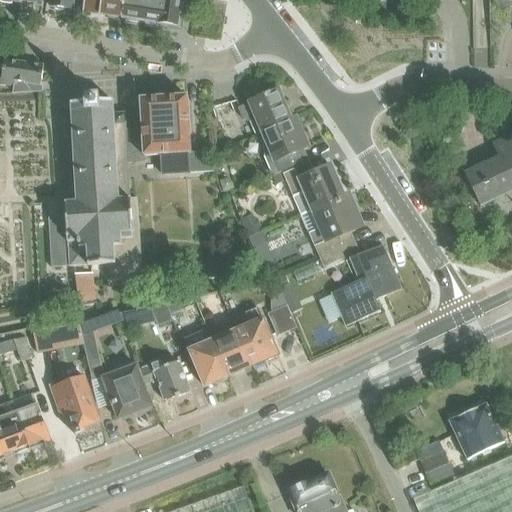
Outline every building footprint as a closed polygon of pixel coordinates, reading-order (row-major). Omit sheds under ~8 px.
[(70,11),(71,0),(51,0),(50,8),(57,9),(60,14),(64,10),(70,11)] [(119,18),(121,19),(123,0),(83,0),(81,13),(107,17),(109,20),(116,21),(119,18)] [(123,0),(121,19),(126,19),(126,23),(136,24),(137,21),(145,22),(145,26),(158,28),(158,24),(174,27),(178,23),(181,0),(123,0)] [(0,85),(15,88),(14,94),(43,93),(43,86),(41,86),(44,68),(3,62),(1,75),(0,75),(0,85)] [(254,136),(261,134),(290,122),(289,121),(277,92),(238,109),(242,120),(247,121),(248,121),(254,136)] [(144,158),(142,131),(127,131),(126,114),(114,114),(113,102),(100,103),(99,99),(83,100),(83,104),(70,105),(71,117),(58,118),(64,207),(57,207),(58,219),(48,220),(51,270),(109,266),(110,282),(142,280),(137,200),(130,201),(128,163),(144,162),(144,158)] [(140,102),(142,131),(144,158),(162,157),(163,176),(189,174),(213,172),(210,165),(202,165),(202,153),(190,154),(187,99),(140,102)] [(278,175),(282,173),(281,173),(301,165),(308,162),(303,150),(307,148),(295,119),(289,121),(290,122),(261,134),(268,150),(265,151),(264,155),(264,158),(272,177),(278,175)] [(479,206),(511,191),(511,135),(492,145),(499,159),(464,175),(479,206)] [(226,150),(211,155),(215,165),(229,160),(226,150)] [(301,217),(311,213),(311,212),(344,199),(343,197),(331,167),(306,177),(301,165),(281,173),(282,173),(285,182),(300,217),(301,217)] [(272,177),(276,186),(285,182),(282,173),(278,175),(272,177)] [(226,180),(219,182),(222,193),(234,190),(232,183),(226,180)] [(348,195),(343,197),(344,199),(311,212),(311,213),(301,217),(320,261),(331,256),(349,249),(343,235),(361,228),(348,195)] [(251,217),(241,221),(248,239),(258,234),(260,228),(257,220),(251,217)] [(258,234),(248,239),(252,249),(266,243),(262,233),(258,234)] [(332,296),(318,302),(327,324),(341,319),(344,326),(345,328),(380,314),(378,310),(374,301),(401,290),(383,246),(348,260),(358,283),(331,294),(332,296)] [(335,266),(331,256),(320,261),(324,271),(335,266)] [(273,261),(259,267),(264,278),(278,273),(273,261)] [(320,261),(291,273),(295,283),(324,271),(320,261)] [(78,307),(97,305),(93,275),(74,277),(78,307)] [(275,279),(279,290),(289,285),(285,276),(275,279)] [(290,285),(289,285),(279,290),(278,290),(279,293),(281,296),(282,300),(295,294),(290,285)] [(273,300),(271,306),(271,313),(285,307),(282,300),(281,296),(273,300)] [(179,306),(166,308),(170,319),(182,314),(179,306)] [(295,329),(285,307),(271,313),(267,315),(277,337),(295,329)] [(151,311),(158,331),(173,325),(170,319),(166,308),(151,311)] [(246,327),(236,331),(235,332),(251,369),(276,358),(256,310),(242,316),(246,327)] [(91,321),(83,323),(79,324),(82,339),(87,363),(100,360),(91,321)] [(207,332),(211,342),(212,342),(227,378),(251,369),(235,332),(236,331),(231,321),(207,332)] [(78,323),(46,329),(50,345),(82,339),(79,324),(78,323)] [(46,329),(46,327),(31,331),(36,355),(51,352),(50,345),(46,329)] [(204,389),(227,378),(212,342),(211,342),(200,347),(196,337),(184,342),(204,389)] [(24,338),(13,342),(17,352),(20,362),(32,358),(24,338)] [(0,356),(17,352),(13,342),(13,341),(0,344),(0,356)] [(145,371),(139,373),(144,386),(156,382),(164,403),(190,393),(178,363),(162,369),(163,372),(156,374),(152,366),(144,369),(145,371)] [(152,408),(144,386),(139,373),(136,367),(102,380),(118,421),(152,408)] [(82,378),(67,383),(52,389),(57,403),(56,404),(62,420),(68,418),(75,436),(98,428),(96,424),(99,424),(82,378)] [(37,406),(16,414),(29,451),(31,450),(34,452),(42,449),(43,446),(45,446),(51,444),(37,406)] [(449,423),(466,457),(468,461),(503,444),(484,406),(449,423)] [(1,407),(0,407),(0,432),(9,458),(16,456),(19,457),(28,454),(28,451),(29,451),(16,414),(5,418),(1,407)] [(386,435),(392,432),(388,422),(381,425),(386,435)] [(0,432),(0,463),(1,461),(9,458),(0,432)] [(438,442),(414,452),(419,463),(443,453),(438,442)] [(408,465),(399,447),(391,451),(400,469),(408,465)] [(442,454),(434,457),(420,464),(431,488),(453,477),(444,457),(442,454)] [(511,511),(511,457),(413,502),(417,511),(511,511)] [(353,511),(353,510),(346,511),(339,496),(337,497),(327,476),(289,493),(297,511),(353,511)] [(173,511),(250,511),(242,488),(173,511)]
